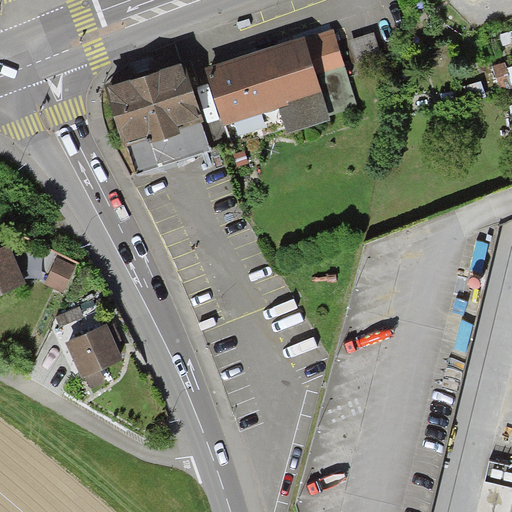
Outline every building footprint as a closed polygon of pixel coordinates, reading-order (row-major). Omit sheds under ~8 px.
[(374,31),(353,39),(361,60),(382,51),(374,31)] [(235,61),(211,68),(228,124),(323,96),(317,77),(344,69),(332,32),(235,61)] [(108,88),(135,170),(212,145),(186,63),(145,76),(108,88)] [(10,247),(0,251),(0,296),(27,285),(10,247)] [(74,266),(58,259),(47,284),(64,291),(74,266)] [(84,305),(56,316),(62,330),(90,319),(84,305)] [(107,328),(66,344),(82,382),(85,381),(89,391),(117,380),(112,365),(121,362),(107,328)]
